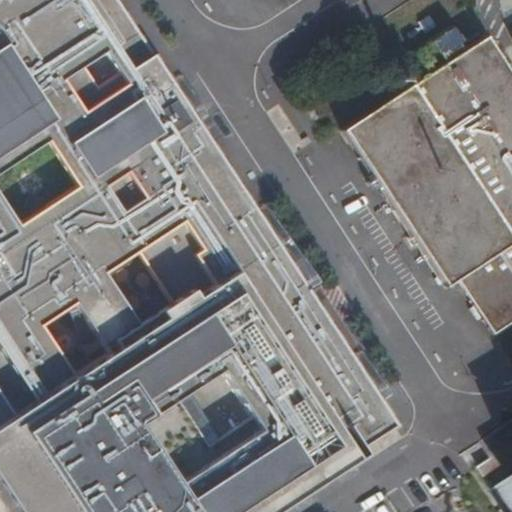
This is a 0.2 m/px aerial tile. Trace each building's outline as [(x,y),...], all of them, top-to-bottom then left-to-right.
[(0,0),(0,467),(11,485),(34,469),(61,510),(58,511),(249,511),(238,495),(294,459),(308,481),(394,424),(114,0),(0,0)] [(511,322),(511,79),(485,37),(455,57),(448,47),(459,41),(450,28),(410,53),(418,66),(428,60),(435,70),(421,79),(342,130),(444,288),(456,280),(493,335),(511,322)] [(511,511),(511,419),(482,440),(493,457),(479,466),(509,511),(511,511)] [(238,495),(249,511),(260,511),(308,481),(294,459),(238,495)] [(34,469),(11,485),(29,511),(58,511),(61,510),(34,469)]
